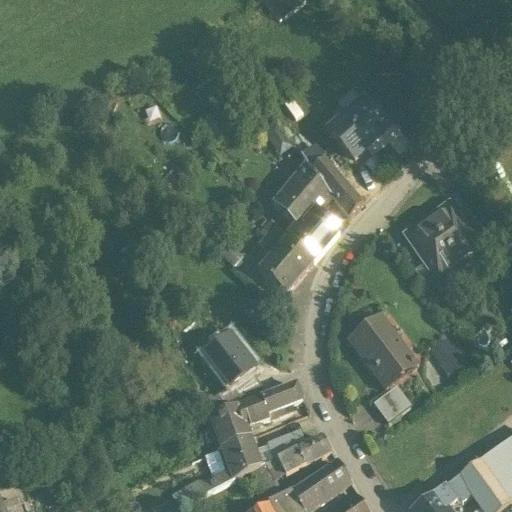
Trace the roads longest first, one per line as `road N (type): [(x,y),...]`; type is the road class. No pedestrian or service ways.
road 1 (residential): [(386,511),(326,416),(310,376),(312,333),(331,268),(439,145)]
road 2 (track): [(439,145),(429,129),(435,34),(399,0)]
